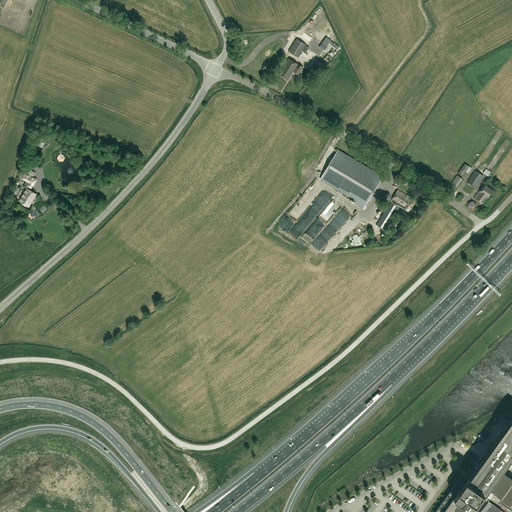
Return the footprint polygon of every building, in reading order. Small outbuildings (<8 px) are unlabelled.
[(298,57),(306,45),(296,38),(288,51),(298,57)] [(299,74),(303,67),(288,58),(278,74),(288,80),(293,71),(299,74)] [(316,75),(323,65),(316,60),(310,70),(316,75)] [(39,135),(35,144),(42,148),(44,143),(42,142),(44,138),(39,135)] [(383,176),(338,149),(320,179),(356,201),(355,203),(363,208),(383,176)] [(468,173),(472,168),(465,163),(458,173),(462,176),(466,171),(468,173)] [(475,187),(483,176),(475,170),(467,182),(475,187)] [(28,207),(36,194),(30,190),(30,189),(31,189),(36,179),(25,172),(22,178),(27,181),(23,187),(26,189),(19,201),(28,207)] [(457,187),(462,178),(457,175),(452,183),(457,187)] [(483,204),(493,190),(484,184),(474,198),(483,204)] [(408,212),(415,201),(410,198),(411,197),(407,195),(407,196),(397,190),(376,225),(385,230),(400,207),(408,212)] [(472,210),(476,208),(477,203),(473,201),(469,203),(468,207),(472,210)] [(319,249),(351,215),(344,209),(313,243),(319,249)] [(441,503),(434,511),(442,511),(443,511),(510,511),(511,510),(511,477),(502,471),(511,457),(511,415),(467,478),(462,474),(453,486),(457,489),(444,506),(441,503)]
